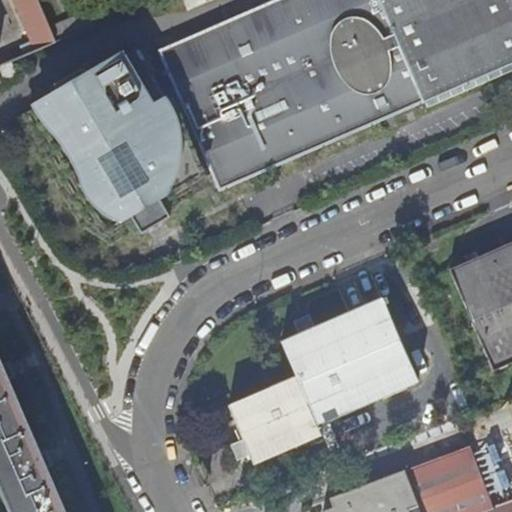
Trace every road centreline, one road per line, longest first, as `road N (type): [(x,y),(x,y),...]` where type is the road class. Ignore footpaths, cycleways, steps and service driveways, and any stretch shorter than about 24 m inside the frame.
road 1 (unclassified): [(511,160),(226,283),(175,322),(146,392),(154,459)]
road 2 (unclassified): [(0,213),(97,410),(154,459)]
